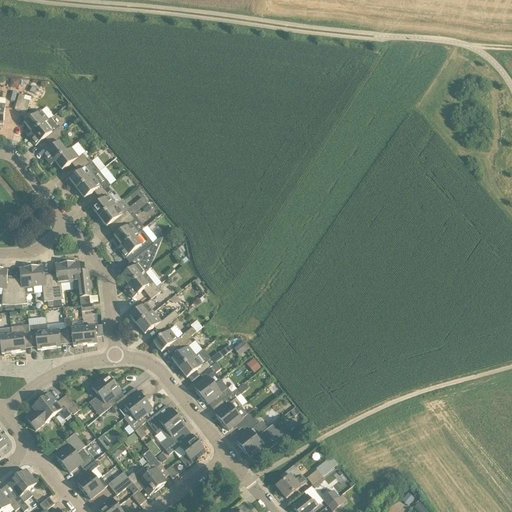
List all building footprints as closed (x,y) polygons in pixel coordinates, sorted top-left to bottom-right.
[(39,89),(32,85),(28,92),(36,96),(39,89)] [(20,112),(24,101),(25,97),(19,95),(14,111),(20,112)] [(24,101),(20,112),(26,114),(30,102),(24,101)] [(41,112),(24,125),(32,134),(28,137),(28,138),(49,121),(41,112)] [(46,138),(50,143),(60,135),(64,132),(61,127),(52,134),(45,125),(49,121),(28,138),(35,147),(46,138)] [(43,156),(50,166),(71,149),(66,152),(59,144),(64,140),(60,135),(50,143),(54,148),(43,156)] [(78,159),(71,149),(50,166),(55,163),(62,172),(73,163),(77,168),(86,160),(83,155),(78,159)] [(77,191),(100,172),(90,160),(88,162),(86,160),(77,168),(80,173),(69,181),(77,191)] [(99,196),(109,188),(111,186),(107,182),(100,172),(77,191),(84,200),(95,191),(99,196)] [(99,219),(116,206),(108,197),(113,193),(109,188),(99,196),(103,201),(92,209),(99,219)] [(122,201),(116,206),(99,219),(107,228),(118,219),(121,224),(131,217),(127,212),(129,210),(122,201)] [(147,204),(142,208),(146,213),(151,209),(147,204)] [(117,250),(138,234),(131,225),(135,221),(131,217),(121,224),(125,229),(114,238),(121,247),(117,250)] [(136,251),(140,256),(153,245),(142,231),(138,234),(117,250),(125,260),(136,251)] [(153,245),(140,256),(130,264),(133,268),(122,278),(129,287),(125,290),(146,274),(149,271),(163,238),(153,245)] [(69,284),(78,283),(81,306),(90,306),(86,272),(80,273),(79,263),(67,264),(69,284)] [(63,301),(61,285),(69,284),(67,264),(55,265),(56,275),(50,276),(53,302),(61,301),(63,301)] [(53,302),(50,276),(45,277),(43,267),(31,268),(34,288),(42,287),(44,303),(47,303),(53,302)] [(14,306),(27,305),(25,289),(34,288),(31,268),(19,270),(20,280),(14,280),(14,306)] [(0,289),(3,290),(2,306),(14,306),(14,280),(7,280),(7,270),(0,269),(0,289)] [(146,274),(125,290),(132,300),(143,291),(147,296),(157,288),(153,283),(149,287),(142,278),(146,274)] [(161,293),(157,288),(147,296),(151,301),(161,293)] [(137,327),(154,314),(146,304),(130,317),(137,327)] [(47,321),(64,320),(63,308),(47,309),(47,321)] [(169,325),(179,317),(175,312),(165,320),(169,325)] [(161,323),(154,314),(137,327),(145,336),(161,323)] [(64,320),(65,330),(66,343),(72,342),(73,347),(85,346),(83,328),(73,329),(72,319),(64,320)] [(37,346),(37,351),(49,350),(47,332),(46,325),(29,327),(29,334),(31,347),(37,346)] [(192,329),(183,336),(175,326),(153,344),(161,354),(175,342),(179,347),(189,340),(196,333),(192,329)] [(13,354),(25,353),(25,347),(31,347),(29,334),(26,335),(25,327),(11,329),(11,336),(13,354)] [(95,327),(83,328),(85,346),(97,345),(95,327)] [(59,331),(47,332),(49,350),(61,349),(61,344),(66,343),(65,330),(59,331)] [(0,349),(1,350),(1,355),(13,354),(11,336),(0,337),(0,349)] [(193,344),(189,340),(179,347),(183,352),(172,361),(179,370),(196,357),(188,348),(193,344)] [(249,350),(243,343),(234,350),(240,357),(249,350)] [(225,357),(231,352),(228,348),(222,353),(225,357)] [(187,379),(198,371),(201,375),(216,364),(211,360),(204,351),(196,357),(179,370),(187,379)] [(261,369),(254,360),(247,365),(254,374),(261,369)] [(200,376),(204,381),(194,389),(201,397),(221,381),(216,374),(221,370),(216,364),(201,375),(200,376)] [(98,397),(114,384),(107,376),(91,388),(98,397)] [(208,406),(218,398),(222,402),(232,394),(228,390),(228,389),(221,381),(201,397),(208,406)] [(92,402),(102,415),(112,408),(115,405),(112,400),(121,393),(114,384),(98,397),(92,402)] [(246,391),(246,390),(248,388),(245,384),(237,390),(241,395),(246,391)] [(222,402),(225,407),(215,415),(222,423),(241,408),(242,407),(236,400),(240,396),(236,391),(232,394),(222,402)] [(139,394),(130,401),(126,396),(116,404),(120,409),(123,407),(129,415),(146,402),(139,394)] [(41,402),(54,418),(57,415),(65,421),(71,416),(70,416),(72,414),(61,401),(56,404),(49,395),(41,402)] [(61,401),(72,414),(74,416),(80,411),(73,403),(71,404),(66,397),(61,401)] [(26,420),(30,425),(36,432),(46,425),(45,424),(54,418),(41,402),(33,409),(36,413),(26,420)] [(147,422),(144,418),(152,411),(146,402),(129,415),(124,419),(134,432),(146,423),(147,422)] [(241,408),(222,423),(229,432),(242,421),(246,426),(255,419),(259,415),(255,409),(247,415),(241,408)] [(158,414),(154,417),(147,422),(146,423),(157,436),(161,433),(165,430),(178,419),(172,410),(162,418),(158,414)] [(299,414),(296,410),(290,414),(294,419),(299,414)] [(165,430),(161,433),(166,440),(160,445),(165,451),(179,440),(175,435),(185,427),(178,419),(165,430)] [(243,450),(265,432),(259,424),(255,419),(246,426),(242,429),(246,433),(236,441),(243,450)] [(263,455),(273,447),(269,442),(271,440),(265,432),(243,450),(249,458),(260,450),(263,455)] [(63,444),(66,449),(56,458),(63,466),(76,455),(83,450),(85,448),(75,435),(74,436),(63,444)] [(135,435),(128,440),(133,445),(139,440),(135,435)] [(169,456),(174,452),(180,460),(186,456),(199,445),(193,437),(183,445),(179,440),(165,451),(169,456)] [(152,441),(146,446),(155,458),(161,453),(152,441)] [(113,448),(110,444),(104,448),(108,452),(113,448)] [(187,469),(192,465),(206,454),(199,445),(186,456),(180,460),(180,461),(187,469)] [(80,467),(83,471),(95,462),(91,457),(89,458),(83,450),(76,455),(63,466),(69,475),(80,467)] [(118,450),(112,455),(116,460),(122,456),(118,450)] [(167,483),(157,470),(161,467),(149,451),(143,456),(149,464),(142,470),(158,490),(167,483)] [(157,458),(162,464),(167,460),(162,454),(157,458)] [(102,477),(96,469),(99,467),(95,462),(83,471),(87,476),(77,484),(84,492),(97,481),(102,477)] [(172,467),(166,472),(172,480),(179,475),(172,467)] [(138,492),(143,488),(150,496),(158,490),(142,470),(141,469),(134,475),(133,474),(128,479),(132,484),(138,492)] [(28,492),(37,485),(26,471),(17,478),(28,492)] [(313,487),(323,479),(317,471),(307,480),(313,487)] [(108,486),(112,491),(128,479),(124,474),(108,486)] [(286,500),(306,483),(302,478),(296,483),(291,477),(277,488),(286,500)] [(25,511),(29,509),(25,504),(33,498),(28,492),(17,478),(9,485),(17,495),(12,499),(20,509),(22,511),(25,511)] [(132,484),(128,479),(112,491),(117,497),(132,484)] [(90,501),(104,490),(97,481),(84,492),(90,501)] [(12,499),(7,502),(0,492),(0,510),(1,511),(2,511),(10,506),(14,511),(15,511),(20,509),(12,499)] [(146,502),(138,492),(132,497),(140,507),(146,502)] [(324,500),(329,507),(339,499),(334,492),(324,500)] [(295,511),(311,511),(319,506),(310,495),(293,509),(295,511)] [(411,505),(415,500),(409,495),(404,500),(411,505)] [(49,499),(39,506),(44,511),(46,511),(54,506),(49,499)] [(99,511),(112,511),(118,508),(112,499),(98,510),(99,511)] [(334,511),(344,505),(339,499),(329,507),(332,511),(334,511)]
